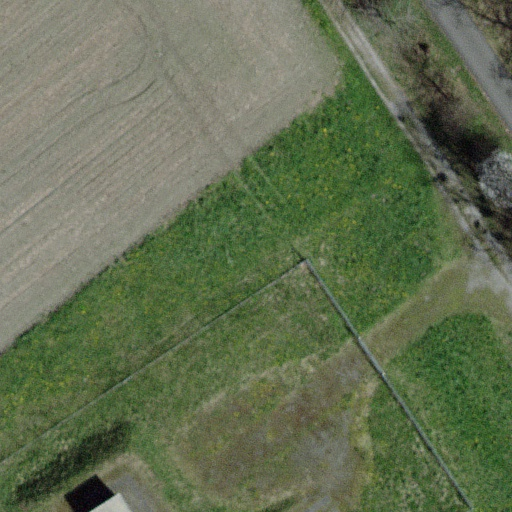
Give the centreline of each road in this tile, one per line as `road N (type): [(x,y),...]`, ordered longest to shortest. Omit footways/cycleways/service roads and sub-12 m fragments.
road 1 (track): [(511,277),(436,163),(368,170),(242,290),(0,481)]
road 2 (track): [(332,0),(444,176),(459,229),(457,275),(413,331),(234,462)]
road 3 (track): [(442,0),(511,104)]
